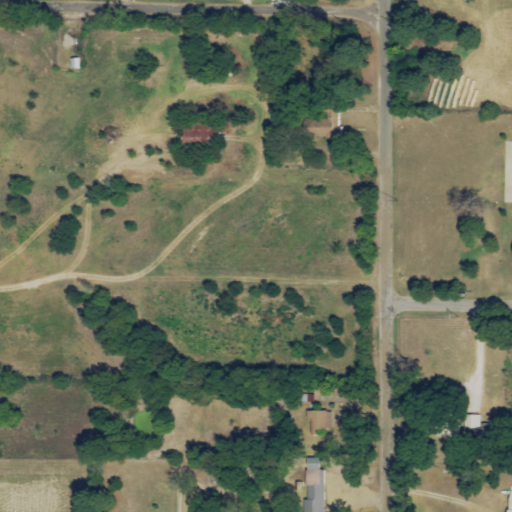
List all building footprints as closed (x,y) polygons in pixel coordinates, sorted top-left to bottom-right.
[(302,138),(336,140),(338,107),(324,106),(323,120),(303,119),(302,138)] [(220,156),(219,120),(182,120),(183,157),(220,156)] [(330,412),(310,412),(309,434),(330,434),(330,412)] [(458,438),(458,425),(440,425),(440,439),(458,438)] [(303,511),(324,511),(324,471),(318,471),(318,459),(306,459),(306,501),(303,501),(303,511)]
